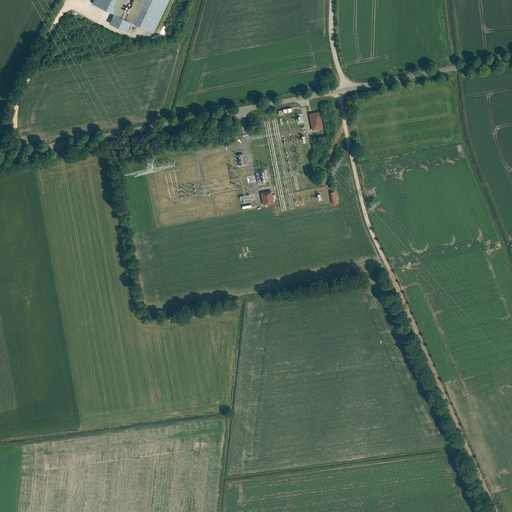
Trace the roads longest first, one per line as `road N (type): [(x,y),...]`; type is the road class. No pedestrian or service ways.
road 1 (residential): [(511,59),(0,158)]
road 2 (track): [(496,511),(371,233),(340,93)]
